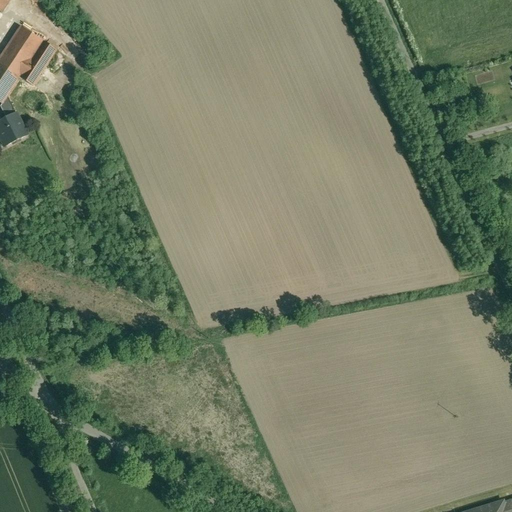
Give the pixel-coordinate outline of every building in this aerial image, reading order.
[(10,0),(0,0),(0,10),(2,12),(10,0)] [(20,27),(0,57),(0,102),(2,104),(8,97),(8,96),(18,102),(30,84),(33,87),(57,50),(20,27)] [(479,84),(495,78),(492,70),(476,76),(479,84)] [(16,113),(8,97),(2,104),(0,106),(6,118),(16,113)] [(6,118),(0,121),(0,133),(2,138),(0,138),(5,147),(27,136),(16,113),(6,118)] [(511,511),(511,501),(503,504),(503,502),(470,511),(511,511)]
